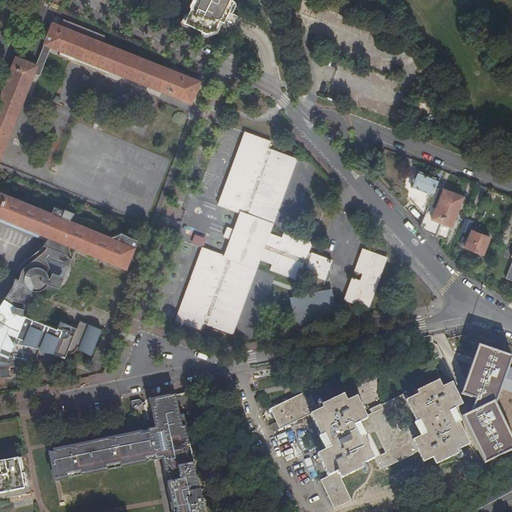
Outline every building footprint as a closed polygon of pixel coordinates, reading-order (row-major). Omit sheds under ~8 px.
[(187,15),(184,22),(189,24),(206,33),(215,29),(218,23),(219,21),(223,23),(225,19),(229,12),(228,12),(233,1),(232,0),(192,0),(189,6),(190,8),(187,15)] [(38,7),(29,3),(26,12),(27,12),(25,16),(32,19),(34,15),(35,16),(38,7)] [(191,103),(195,92),(191,90),(195,80),(101,42),(104,36),(63,19),(60,26),(52,23),(35,65),(16,57),(0,97),(0,157),(33,74),(38,76),(50,46),(64,52),(111,70),(191,103)] [(183,23),(188,25),(201,31),(206,33),(189,24),(184,22),(183,23)] [(206,33),(210,35),(217,33),(220,26),(219,24),(218,23),(215,29),(206,33)] [(108,78),(111,70),(64,52),(61,59),(108,78)] [(195,92),(199,82),(195,80),(191,90),(195,92)] [(238,150),(239,150),(245,152),(252,134),(245,131),(238,150)] [(303,271),(323,279),(330,259),(312,252),(312,253),(309,252),(313,242),(285,232),(283,238),(270,233),(273,224),(268,222),(275,203),(280,205),(293,170),(288,168),(292,156),(269,147),(271,141),(252,134),(245,152),(239,150),(226,185),(232,188),(225,207),(240,212),(234,229),(228,226),(225,236),(231,238),(225,256),(209,250),(204,264),(238,277),(246,280),(251,265),(258,267),(261,259),(272,263),(270,269),(297,279),(301,269),(304,270),(303,271)] [(288,168),(293,170),(294,170),(299,159),(292,156),(288,168)] [(435,189),(439,180),(438,180),(418,172),(417,171),(410,188),(411,188),(412,187),(432,196),(431,196),(432,196),(435,189)] [(218,204),(225,207),(232,188),(226,185),(225,185),(218,204)] [(411,188),(410,188),(409,191),(413,193),(431,200),(432,196),(431,196),(432,196),(412,187),(411,188)] [(442,192),(435,189),(432,196),(431,200),(424,216),(424,217),(424,218),(431,220),(426,232),(447,240),(464,197),(443,189),(442,192)] [(410,201),(424,216),(431,200),(413,193),(410,201)] [(0,222),(49,242),(47,245),(41,252),(37,256),(31,262),(27,266),(25,264),(21,270),(20,273),(19,277),(17,286),(15,292),(18,294),(8,309),(4,307),(0,312),(0,372),(1,373),(2,378),(14,376),(12,366),(21,364),(21,361),(24,360),(25,364),(45,360),(44,355),(39,356),(38,353),(41,348),(65,357),(67,352),(70,352),(73,352),(76,351),(78,349),(79,346),(80,348),(91,355),(102,328),(80,319),(77,327),(60,321),(57,328),(22,314),(24,307),(26,308),(26,306),(28,302),(25,295),(27,290),(30,290),(31,291),(33,291),(35,292),(59,288),(70,263),(66,261),(72,246),(76,247),(126,268),(137,239),(121,232),(110,236),(104,234),(105,227),(96,223),(93,220),(91,219),(88,218),(79,217),(75,215),(72,214),(72,216),(65,208),(64,210),(61,209),(57,208),(53,207),(50,213),(4,194),(0,194),(0,222)] [(268,222),(273,224),(274,224),(281,206),(280,205),(275,203),(268,222)] [(483,254),(489,238),(472,231),(465,247),(483,254)] [(193,242),(204,246),(207,238),(196,233),(193,242)] [(70,263),(76,247),(72,246),(66,261),(70,263)] [(202,248),(197,261),(204,264),(209,250),(202,248)] [(355,270),(363,273),(368,275),(365,283),(360,281),(352,278),(345,299),(368,308),(387,257),(363,249),(355,270)] [(330,259),(323,279),(326,280),(326,279),(329,273),(333,260),(330,259)] [(202,269),(196,267),(183,302),(189,304),(182,323),(201,330),(204,323),(226,331),(231,319),(236,321),(249,286),(244,284),(246,280),(238,277),(204,264),(202,269)] [(246,280),(252,282),(258,267),(251,265),(246,280)] [(368,275),(363,273),(360,281),(365,283),(368,275)] [(334,287),(292,296),(298,324),(340,315),(334,287)] [(32,293),(33,291),(31,291),(30,290),(27,290),(25,295),(28,302),(26,306),(28,307),(31,301),(33,294),(32,293)] [(175,321),(182,323),(189,304),(183,302),(182,301),(175,321)] [(238,322),(236,321),(231,319),(226,331),(233,334),(238,322)] [(324,467),(346,476),(363,468),(362,465),(375,459),(380,470),(418,452),(424,462),(433,458),(436,464),(458,454),(457,451),(470,444),(459,422),(456,424),(450,411),(463,405),(452,383),(442,387),(439,381),(417,391),(419,394),(406,400),(403,395),(370,411),(372,414),(366,416),(357,397),(347,402),(344,395),(322,405),(323,409),(318,411),(308,391),(271,409),(276,422),(270,425),(274,432),(311,415),(321,437),(325,436),(331,448),(318,455),(324,467)] [(202,511),(191,456),(188,456),(186,445),(189,445),(185,425),(181,426),(179,415),(175,394),(149,399),(155,427),(148,429),(148,430),(54,450),(54,451),(50,451),(56,480),(67,478),(67,475),(80,472),(80,475),(107,470),(106,466),(119,464),(120,467),(146,462),(146,458),(153,457),(154,460),(161,458),(164,469),(167,468),(169,477),(168,477),(169,481),(167,482),(172,511),(202,511)] [(56,480),(50,451),(48,451),(53,481),(56,480)] [(18,459),(24,489),(28,488),(21,458),(18,459)] [(0,511),(0,494),(24,489),(18,459),(0,462),(0,511)] [(342,478),(346,476),(324,467),(328,476),(321,480),(335,509),(352,500),(342,478)]
